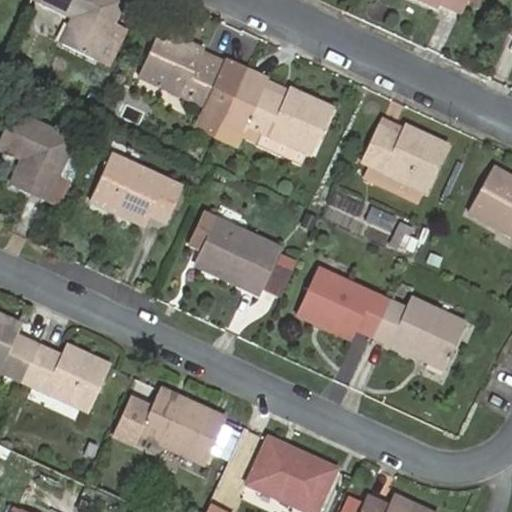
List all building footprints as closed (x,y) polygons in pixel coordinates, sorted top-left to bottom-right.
[(122,1),(119,0),(34,0),(34,1),(72,19),(59,45),(93,61),(122,1)] [(220,123),(243,70),(224,61),(219,71),(198,61),(202,50),(157,30),(136,76),(203,107),(192,127),(212,136),(220,123)] [(219,71),(224,61),(202,50),(198,61),(219,71)] [(265,79),(243,70),(220,123),(240,132),(244,127),(260,134),(261,134),(310,155),(332,111),(286,90),(281,99),(260,90),(265,79)] [(286,90),(265,79),(260,90),(281,99),(286,90)] [(73,139),(11,109),(0,132),(0,150),(21,161),(9,187),(43,203),(73,139)] [(396,139),(375,130),(359,162),(424,193),(445,148),(402,128),(396,139)] [(260,134),(254,147),(299,167),(305,154),(261,134),(260,134)] [(181,189),(109,155),(87,201),(144,227),(150,217),(165,224),(181,189)] [(511,239),(511,180),(490,169),(465,214),(511,239)] [(386,244),(396,215),(373,207),(362,235),(386,244)] [(280,250),(214,219),(192,265),(259,296),(280,250)] [(353,330),(367,336),(384,301),(316,270),(294,316),(349,340),(353,330)] [(384,301),(367,336),(443,370),(463,325),(406,299),(402,309),(384,301)] [(0,372),(20,382),(36,346),(15,336),(19,326),(0,317),(0,372)] [(86,413),(108,367),(62,346),(57,356),(36,346),(20,382),(86,413)] [(203,465),(223,420),(157,390),(137,434),(203,465)] [(305,511),(312,511),(332,471),(266,440),(246,485),(305,511)] [(422,511),(389,497),(384,506),(365,497),(357,511),(422,511)] [(224,511),(204,502),(200,511),(224,511)]
